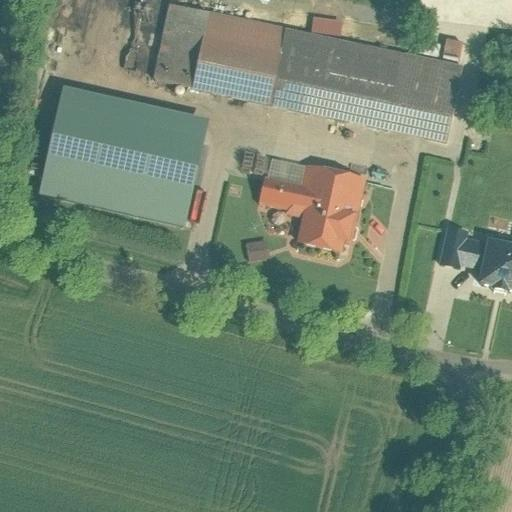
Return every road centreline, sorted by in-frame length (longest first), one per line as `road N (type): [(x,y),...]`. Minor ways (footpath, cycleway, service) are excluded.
road 1 (unclassified): [(0,245),(470,374)]
road 2 (unclassified): [(470,374),(436,511)]
